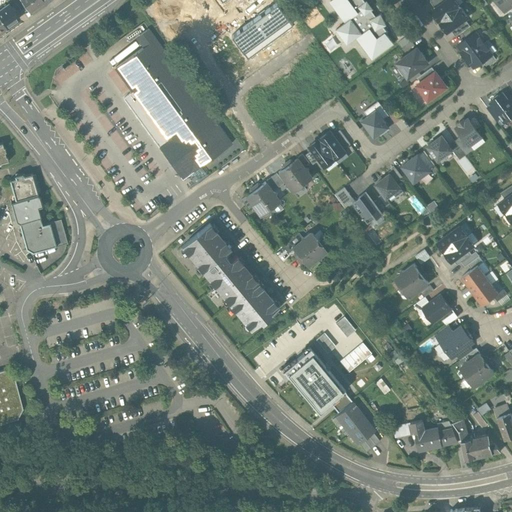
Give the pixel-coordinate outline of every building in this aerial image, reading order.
[(14,0),(22,11),(26,7),(21,0),(14,0)] [(21,0),(26,7),(29,11),(44,1),(43,0),(21,0)] [(332,0),(331,1),(346,22),(336,30),(347,45),(357,38),(373,58),(393,44),(386,34),(388,32),(384,27),(387,25),(381,14),(376,16),(371,11),(373,9),(367,1),(365,2),(363,0),(332,0)] [(432,0),(430,2),(435,9),(446,0),(432,0)] [(455,0),(446,0),(435,9),(432,11),(439,21),(460,6),(455,0)] [(507,9),(511,5),(511,0),(496,0),(500,5),(503,3),(507,9)] [(0,8),(0,18),(6,27),(20,18),(9,3),(0,8)] [(291,25),(276,4),(232,36),(247,57),(291,25)] [(460,6),(439,21),(447,32),(450,30),(465,19),(468,17),(460,6)] [(465,19),(450,30),(455,37),(462,32),(470,26),(465,19)] [(470,26),(462,32),(465,37),(480,27),(476,22),(470,26)] [(136,53),(127,60),(126,60),(126,61),(116,68),(116,67),(115,68),(123,78),(122,78),(123,79),(133,92),(124,98),(130,106),(129,107),(130,108),(131,108),(155,141),(161,149),(161,150),(183,180),(223,150),(223,151),(224,150),(223,150),(231,144),(231,145),(232,144),(231,143),(225,135),(224,134),(218,126),(219,126),(218,125),(211,116),(211,115),(204,106),(205,106),(204,105),(204,106),(197,97),(191,87),(190,86),(183,78),(184,77),(183,76),(183,77),(176,68),(177,68),(176,67),(170,59),(170,58),(169,57),(169,58),(163,49),(162,48),(156,40),(156,39),(155,39),(149,30),(148,29),(147,30),(148,30),(140,35),(139,36),(140,37),(140,36),(147,45),(137,53),(136,52),(136,53)] [(465,56),(484,43),(476,32),(457,45),(461,50),(461,51),(465,56)] [(324,44),(331,52),(340,44),(333,36),(324,44)] [(411,40),(401,47),(405,52),(415,45),(411,40)] [(484,43),(465,56),(469,63),(470,62),(473,68),(482,61),(492,54),(484,43)] [(408,78),(417,70),(428,63),(424,58),(425,58),(421,52),(420,53),(417,48),(397,63),(400,67),(398,69),(402,75),(405,74),(408,78)] [(492,54),(482,61),(486,66),(496,59),(492,54)] [(421,75),(417,78),(421,83),(435,72),(432,67),(421,75)] [(417,78),(421,75),(417,70),(408,78),(411,82),(417,78)] [(435,72),(421,83),(417,85),(428,100),(446,87),(435,72)] [(500,117),(504,122),(511,116),(511,106),(507,100),(503,94),(490,103),(492,105),(500,117)] [(378,101),(373,105),(383,119),(389,116),(378,101)] [(374,138),(380,134),(381,133),(380,131),(388,126),(383,119),(373,105),(364,111),(367,116),(361,120),(374,138)] [(495,120),(500,117),(492,105),(487,109),(495,120)] [(398,122),(403,117),(395,109),(390,114),(398,122)] [(459,125),(456,128),(462,136),(469,145),(481,137),(468,119),(465,121),(464,120),(458,124),(459,125)] [(381,133),(380,134),(381,135),(390,128),(388,126),(380,131),(381,133)] [(333,135),(344,149),(350,145),(339,130),(333,135)] [(333,135),(330,131),(320,138),(335,159),(345,152),(344,149),(333,135)] [(441,136),(427,146),(438,160),(452,150),(441,136)] [(469,145),(462,136),(455,140),(466,155),(473,150),(469,145)] [(320,138),(309,146),(312,150),(319,160),(324,167),(335,159),(320,138)] [(0,163),(9,161),(7,156),(6,156),(5,152),(6,152),(5,147),(4,147),(2,142),(0,142),(0,163)] [(313,165),(319,160),(312,150),(306,155),(313,165)] [(423,152),(419,155),(429,169),(434,166),(423,152)] [(298,158),(304,167),(309,164),(302,154),(297,157),(298,158)] [(429,169),(419,155),(418,154),(412,159),(411,158),(407,161),(408,162),(402,166),(414,182),(430,170),(429,169)] [(298,158),(294,161),(290,160),(286,163),(303,185),(311,180),(311,176),(307,171),(308,169),(305,168),(304,167),(298,158)] [(303,185),(286,163),(283,166),(282,170),(278,173),(286,183),(285,185),(288,186),(292,191),(295,191),(303,185)] [(24,175),(23,173),(14,175),(15,178),(10,180),(15,201),(39,194),(33,173),(24,175)] [(277,174),(272,177),(279,187),(284,183),(277,174)] [(390,174),(375,184),(383,194),(386,198),(393,193),(396,197),(403,192),(390,174)] [(279,187),(272,177),(267,181),(274,190),(279,187)] [(258,184),(254,187),(270,209),(278,203),(279,200),(275,195),(275,192),(273,192),(265,182),(261,185),(258,184)] [(511,185),(500,193),(505,200),(511,194),(511,185)] [(270,209),(254,187),(250,190),(250,194),(246,197),(253,206),(253,207),(253,209),(255,210),(259,215),(262,215),(270,209)] [(345,209),(352,204),(352,203),(354,201),(344,187),(335,195),(345,209)] [(354,201),(352,203),(352,204),(367,224),(375,218),(376,219),(382,214),(366,191),(359,196),(360,197),(354,201)] [(19,223),(41,217),(45,216),(39,194),(15,201),(11,202),(17,224),(19,223)] [(386,198),(383,194),(378,198),(388,212),(393,209),(386,198)] [(506,214),(511,209),(511,194),(505,200),(499,204),(506,214)] [(248,210),(253,206),(246,197),(241,200),(248,210)] [(433,203),(427,207),(431,212),(437,208),(433,203)] [(43,225),(41,217),(19,223),(26,248),(32,253),(56,246),(53,235),(50,223),(43,225)] [(50,223),(53,235),(64,232),(61,220),(50,223)] [(210,223),(181,246),(189,255),(190,254),(197,263),(196,264),(215,287),(216,287),(223,296),(222,296),(236,313),(237,312),(244,321),(243,321),(250,330),(261,322),(262,324),(274,315),(272,313),(279,307),(271,298),(270,299),(263,290),(264,289),(251,273),(250,273),(242,265),(243,264),(237,256),(230,261),(224,254),(231,249),(224,241),(223,241),(216,232),(217,232),(210,223)] [(437,243),(444,252),(467,236),(460,226),(437,243)] [(53,235),(56,246),(67,243),(64,232),(53,235)] [(302,240),(302,237),(298,233),(283,246),(288,252),(293,249),(292,248),(302,240)] [(302,237),(302,240),(292,248),(293,249),(295,252),(295,256),(297,259),(319,241),(313,234),(310,233),(305,237),(302,237)] [(451,262),(454,260),(468,250),(474,245),(467,236),(444,252),(451,262)] [(325,249),(319,241),(297,259),(300,262),(305,263),(307,266),(317,259),(317,258),(320,259),(320,256),(325,252),(325,249)] [(426,248),(417,255),(423,263),(432,256),(426,248)] [(461,262),(472,255),(468,250),(454,260),(457,265),(461,262)] [(465,267),(468,265),(479,256),(476,251),(472,255),(461,262),(465,267)] [(471,270),(478,265),(483,261),(479,256),(468,265),(471,270)] [(317,259),(307,266),(311,271),(321,264),(317,259)] [(396,277),(396,280),(401,289),(424,272),(421,268),(417,268),(414,264),(404,271),(402,270),(401,273),(396,277)] [(471,270),(461,277),(469,286),(485,274),(478,265),(471,270)] [(429,283),(426,280),(427,275),(424,272),(401,289),(407,296),(410,297),(416,293),(418,293),(419,291),(429,283)] [(469,286),(475,296),(491,284),(485,274),(469,286)] [(494,297),(498,293),(491,284),(475,296),(482,305),(494,297)] [(420,293),(424,298),(425,297),(434,291),(430,285),(420,293)] [(498,293),(494,297),(497,302),(507,294),(503,290),(498,293)] [(430,303),(422,309),(432,322),(451,309),(441,295),(430,303)] [(425,297),(424,298),(414,305),(419,311),(422,309),(430,303),(425,297)] [(336,323),(340,327),(347,321),(344,316),(336,323)] [(340,327),(343,332),(351,326),(347,321),(340,327)] [(448,334),(452,331),(447,325),(435,334),(441,342),(449,335),(448,334)] [(343,332),(347,337),(355,331),(351,326),(343,332)] [(452,331),(448,334),(449,335),(441,342),(452,357),(456,353),(469,344),(473,341),(469,337),(471,336),(467,330),(465,331),(461,326),(453,333),(452,331)] [(265,349),(271,359),(301,339),(295,329),(265,349)] [(316,339),(319,344),(328,337),(324,333),(316,339)] [(319,344),(323,348),(331,342),(328,337),(319,344)] [(323,348),(327,353),(335,346),(331,342),(323,348)] [(366,357),(371,353),(362,343),(358,346),(366,357)] [(469,344),(456,353),(461,359),(465,356),(473,350),(469,344)] [(362,360),(366,357),(358,346),(353,350),(362,360)] [(344,391),(345,390),(310,347),(283,370),(318,413),(330,403),(344,391)] [(476,348),(473,350),(465,356),(468,361),(480,353),(476,348)] [(357,364),(362,360),(353,350),(349,354),(357,364)] [(467,377),(489,360),(486,357),(482,357),(480,353),(468,361),(466,361),(465,363),(461,366),(461,369),(467,377)] [(352,368),(357,364),(349,354),(344,357),(352,368)] [(348,372),(352,368),(344,357),(339,361),(348,372)] [(492,364),(489,360),(467,377),(473,385),(476,385),(481,381),(483,382),(484,379),(494,372),(491,368),(492,364)] [(0,419),(16,415),(22,405),(13,374),(4,369),(0,369),(0,419)] [(344,391),(330,403),(338,412),(352,401),(344,391)] [(360,411),(352,401),(338,412),(335,415),(343,424),(360,411)] [(487,404),(478,409),(482,414),(490,409),(487,404)] [(367,420),(360,411),(343,424),(350,433),(367,420)] [(487,423),(478,411),(473,415),(482,427),(487,423)] [(498,418),(506,439),(511,436),(511,416),(511,413),(503,416),(498,418)] [(458,430),(461,440),(469,438),(468,434),(464,419),(452,422),(458,430)] [(374,429),(367,420),(350,433),(357,443),(358,442),(372,431),(374,429)] [(442,444),(439,431),(438,427),(424,430),(422,420),(410,422),(413,433),(416,432),(419,449),(442,444)] [(393,425),(395,436),(413,433),(410,422),(393,425)] [(450,442),(458,441),(452,428),(439,431),(442,444),(447,443),(448,446),(451,445),(450,442)] [(366,452),(380,441),(372,431),(358,442),(366,452)] [(461,440),(466,458),(479,455),(475,437),(474,433),(468,434),(469,438),(461,440)] [(502,450),(494,442),(491,443),(489,434),(475,437),(479,455),(502,450)]
